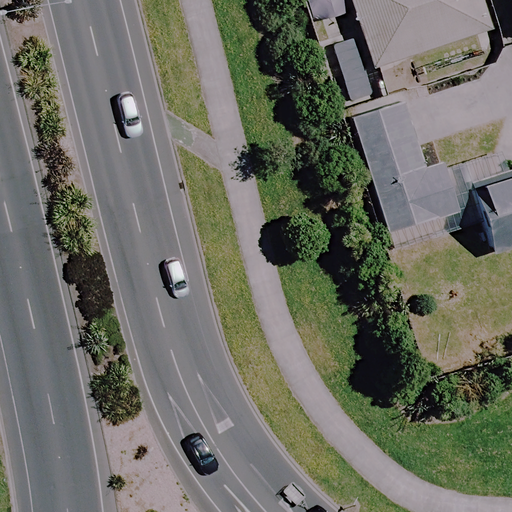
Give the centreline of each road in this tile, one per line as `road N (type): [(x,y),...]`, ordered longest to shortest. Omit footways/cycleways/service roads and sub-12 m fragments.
road 1 (primary): [(82,0),(198,397),(226,450),(280,511)]
road 2 (primary): [(75,511),(0,111)]
